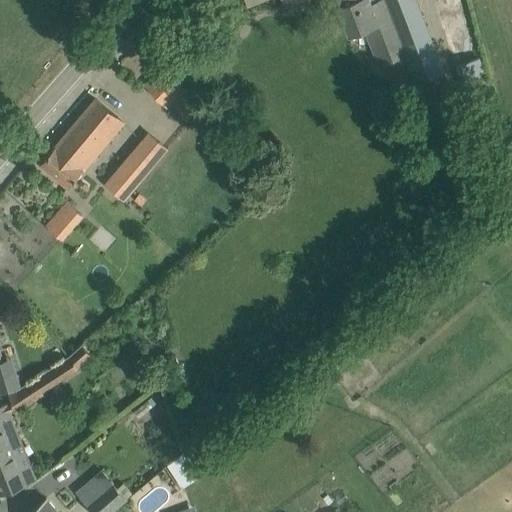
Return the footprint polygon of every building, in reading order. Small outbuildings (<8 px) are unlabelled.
[(443,72),(418,6),(415,0),(378,0),(372,3),(370,0),(342,0),(355,34),(367,30),(380,64),(404,54),(415,83),(443,72)] [(164,66),(145,85),(167,107),(171,103),(186,88),(164,66)] [(40,164),(56,177),(68,187),(123,122),(96,99),(56,146),(56,145),(40,164)] [(153,166),(133,149),(104,183),(125,200),(153,166)] [(46,225),(62,239),(83,216),(67,201),(46,225)] [(43,391),(78,368),(89,358),(78,347),(70,354),(64,358),(53,365),(17,388),(8,392),(11,402),(14,409),(16,412),(44,394),(43,391)] [(0,362),(0,391),(17,387),(10,360),(0,362)] [(0,492),(27,482),(10,438),(20,433),(14,409),(11,402),(0,406),(0,492)] [(184,486),(201,475),(185,451),(169,462),(184,486)] [(76,491),(86,502),(94,511),(112,511),(127,499),(102,469),(76,491)] [(29,511),(58,511),(46,497),(29,511)]
